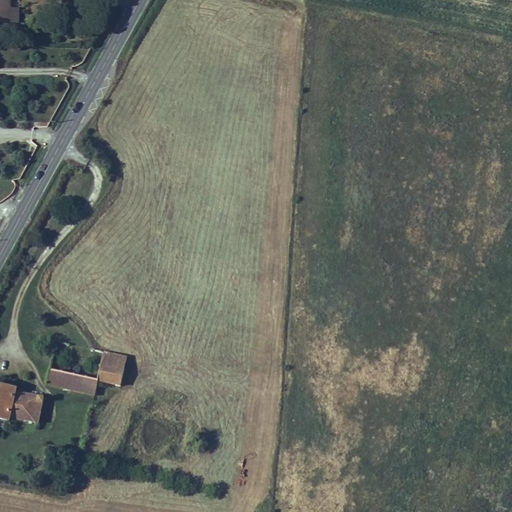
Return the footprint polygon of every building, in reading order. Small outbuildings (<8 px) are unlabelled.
[(5,5),(4,17),(13,18),(13,5),(5,5)] [(59,331),(53,357),(100,368),(101,368),(107,342),(59,331)] [(130,346),(107,342),(101,368),(123,373),(130,346)] [(96,383),(100,368),(53,357),(49,373),(96,383)] [(0,406),(10,409),(12,403),(40,410),(46,385),(18,379),(19,374),(0,370),(0,406)]
